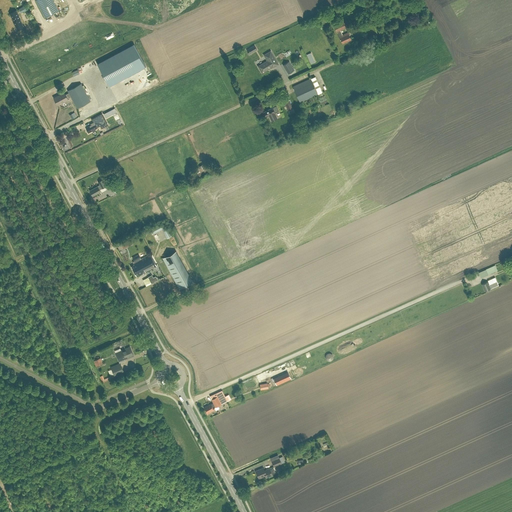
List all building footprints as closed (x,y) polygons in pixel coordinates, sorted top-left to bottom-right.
[(58,10),(52,0),(35,0),(45,17),(58,10)] [(10,13),(14,21),(13,21),(18,29),(24,26),(19,19),(19,18),(20,18),(16,10),(10,13)] [(347,32),(342,34),(340,29),(344,27),(342,22),(334,26),(336,31),(342,42),(343,42),(344,43),(351,39),(347,32)] [(97,63),(109,86),(145,67),(133,44),(97,63)] [(254,45),(246,50),(247,52),(248,54),(256,49),(255,47),(254,45)] [(267,60),(258,66),(262,72),(269,68),(269,67),(271,66),(271,68),(278,64),(270,51),(264,55),(267,60)] [(289,61),(284,64),(287,69),(289,73),(294,70),(292,66),(289,61)] [(293,86),(299,102),(318,94),(311,78),(293,86)] [(54,98),(57,105),(68,99),(67,98),(71,96),(77,108),(90,101),(81,83),(67,90),(69,92),(65,94),(64,92),(54,98)] [(289,100),(284,102),(288,111),(293,108),(289,100)] [(274,113),(279,111),(276,106),(268,109),(268,110),(263,112),(265,116),(268,115),(271,120),(277,118),(274,113)] [(115,108),(104,113),(106,117),(117,112),(115,108)] [(88,133),(97,128),(96,127),(100,125),(102,128),(107,125),(102,114),(92,119),(94,122),(90,124),(91,125),(86,128),(88,133)] [(102,188),(106,186),(103,179),(98,182),(100,185),(90,190),(93,196),(101,192),(99,189),(102,188)] [(162,229),(167,238),(172,236),(165,222),(150,229),(153,234),(162,229)] [(176,250),(162,258),(179,289),(192,281),(176,250)] [(148,260),(148,259),(152,257),(150,254),(141,259),(139,254),(133,257),(135,262),(133,263),(134,265),(131,266),(133,270),(136,268),(137,270),(140,268),(139,265),(148,260)] [(136,268),(133,270),(136,275),(138,274),(139,275),(157,266),(156,266),(152,257),(148,259),(148,260),(139,265),(140,268),(137,270),(136,268)] [(481,284),(484,291),(498,285),(496,281),(489,284),(488,281),(481,284)] [(121,351),(115,353),(116,355),(118,360),(119,363),(125,360),(124,359),(133,355),(130,347),(121,351)] [(93,361),(95,367),(102,364),(100,358),(93,361)] [(120,364),(116,365),(111,367),(114,375),(124,371),(122,367),(120,364)] [(288,372),(274,378),(277,385),(291,379),(288,372)] [(211,403),(204,407),(207,413),(215,409),(216,410),(219,408),(218,405),(221,404),(217,396),(211,399),(213,403),(211,404),(211,403)] [(279,457),(271,460),(274,466),(281,463),(279,457)] [(263,467),(255,471),(256,473),(257,476),(257,475),(259,478),(265,475),(266,477),(272,475),(269,468),(265,470),(266,470),(264,471),(263,467)]
